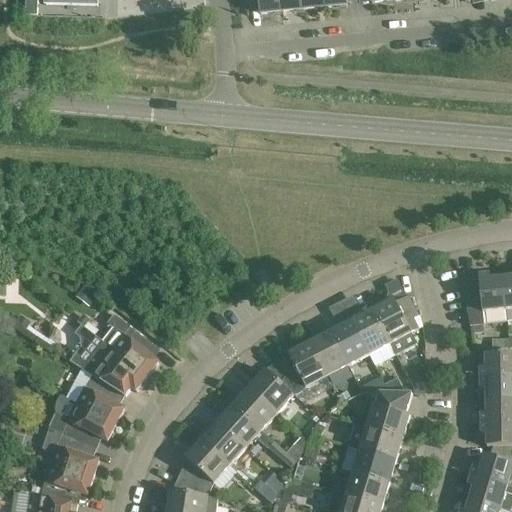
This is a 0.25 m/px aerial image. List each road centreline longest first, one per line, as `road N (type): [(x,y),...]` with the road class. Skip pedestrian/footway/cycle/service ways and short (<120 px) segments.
road 1 (residential): [(126,511),(136,470),(197,377),(354,274),(413,254)]
road 2 (residential): [(436,511),(463,353),(433,355),(413,254)]
road 3 (tertiary): [(511,142),(222,117)]
road 4 (residential): [(224,54),(511,20)]
road 5 (tertiary): [(0,97),(151,110)]
